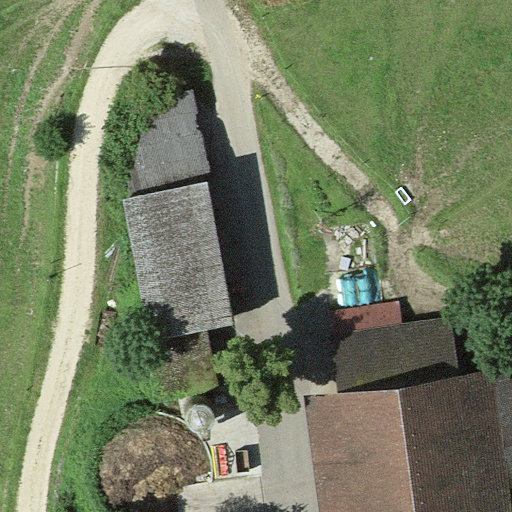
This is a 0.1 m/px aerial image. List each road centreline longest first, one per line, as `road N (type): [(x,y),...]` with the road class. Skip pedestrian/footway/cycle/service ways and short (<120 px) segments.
road 1 (track): [(196,0),(107,65),(34,511)]
road 2 (unclassified): [(310,511),(256,138),(215,0)]
